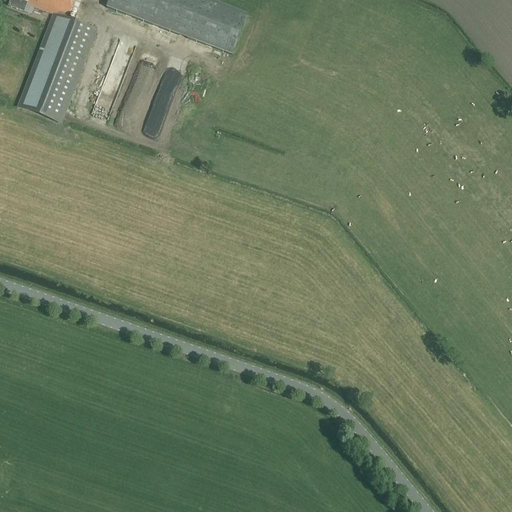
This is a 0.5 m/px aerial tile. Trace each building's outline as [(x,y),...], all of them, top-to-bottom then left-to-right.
[(42,11),(46,0),(10,0),(8,5),(24,11),(27,5),(42,11)] [(46,0),(42,11),(55,16),(20,106),(61,122),(97,30),(68,19),(72,10),(75,12),(79,2),(75,0),(46,0)] [(100,0),(108,3),(107,7),(149,25),(157,6),(142,0),(100,0)] [(138,51),(136,54),(107,42),(103,53),(165,79),(168,71),(154,65),(157,59),(138,51)] [(101,58),(100,63),(112,66),(113,62),(101,58)]
